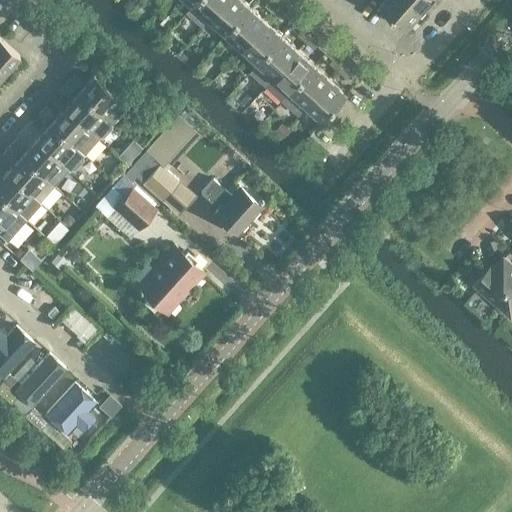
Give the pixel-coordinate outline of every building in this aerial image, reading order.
[(210,18),(226,0),(196,0),(194,3),(187,11),(203,26),(210,18)] [(244,0),(226,0),(210,18),(227,32),(251,5),(244,0)] [(410,0),(382,0),(381,3),(380,3),(407,27),(422,10),(410,0)] [(410,0),(422,10),(431,0),(410,0)] [(251,5),(227,32),(243,47),(267,20),(251,5)] [(293,23),(301,13),(294,7),(286,17),(293,23)] [(300,30),(309,20),(301,13),(293,23),(300,30)] [(267,20),(243,47),(259,61),(283,34),(267,20)] [(266,85),(299,49),(283,34),(259,61),(250,71),(266,85)] [(325,52),(334,43),(326,36),(318,45),(325,52)] [(0,37),(0,67),(4,71),(19,54),(0,37)] [(332,58),(341,49),(334,43),(325,52),(332,58)] [(282,100),(315,63),(299,49),(266,85),(282,100)] [(298,114),(331,78),(315,63),(282,100),(298,114)] [(367,72),(360,66),(351,75),(358,82),(367,72)] [(74,87),(82,79),(74,72),(67,80),(74,87)] [(93,74),(78,90),(113,122),(128,105),(93,74)] [(331,78),(307,104),(324,120),(348,93),(331,78)] [(74,87),(67,80),(59,89),(67,95),(74,87)] [(113,122),(78,90),(63,106),(98,138),(100,136),(103,136),(111,127),(111,123),(113,122)] [(45,119),(53,111),(45,104),(38,112),(45,119)] [(98,138),(63,106),(49,122),(84,154),(98,138)] [(45,119),(38,112),(30,121),(38,127),(45,119)] [(84,154),(49,122),(35,138),(67,169),(75,169),(83,160),(83,155),(84,154)] [(16,151),(24,143),(17,136),(9,145),(16,151)] [(129,159),(143,143),(134,136),(120,152),(129,159)] [(195,194),(178,179),(165,168),(183,148),(170,136),(135,175),(178,213),(195,194)] [(67,169),(35,138),(20,155),(53,184),(67,169)] [(16,151),(9,145),(2,153),(9,160),(16,151)] [(53,184),(20,155),(6,171),(39,201),(53,184)] [(39,201),(6,171),(0,176),(0,194),(27,219),(41,202),(39,201)] [(261,205),(239,185),(231,193),(213,178),(201,191),(211,200),(214,196),(222,203),(214,212),(237,232),(261,205)] [(138,227),(156,208),(132,186),(114,205),(138,227)] [(27,219),(0,194),(0,224),(2,226),(0,228),(0,233),(8,240),(27,219)] [(167,311),(204,270),(174,243),(137,284),(167,311)] [(486,270),(474,283),(511,317),(511,262),(504,255),(488,273),(487,272),(487,271),(486,270)] [(24,328),(0,353),(0,358),(10,368),(36,339),(24,328)] [(15,385),(33,402),(65,365),(48,350),(15,385)] [(2,378),(0,381),(0,393),(10,403),(19,393),(2,378)] [(76,379),(46,412),(66,431),(97,399),(76,379)] [(112,412),(122,402),(111,391),(101,402),(112,412)] [(32,405),(24,415),(44,433),(53,423),(32,405)]
